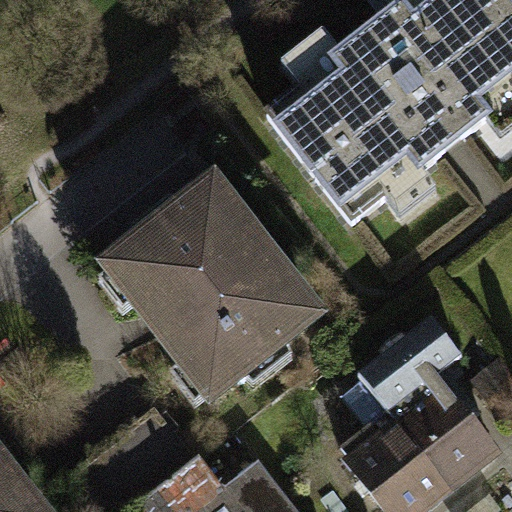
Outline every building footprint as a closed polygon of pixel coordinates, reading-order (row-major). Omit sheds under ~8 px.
[(281,127),(367,237),(398,213),(415,235),(459,200),(445,183),(493,145),(507,164),(511,160),(511,0),(403,0),(397,5),(411,23),(357,65),(342,46),(301,78),(317,99),(281,127)] [(112,267),(215,400),(313,326),(210,192),(112,267)] [(389,511),(436,511),(459,495),(511,456),(453,379),(474,363),(445,324),(371,379),(403,422),(351,461),(389,511)] [(511,371),(509,367),(482,388),(510,424),(511,422),(511,371)] [(133,511),(136,510),(198,462),(159,411),(63,485),(84,511),(133,511)] [(293,511),(258,466),(223,493),(198,462),(136,510),(137,511),(293,511)] [(0,511),(35,511),(0,467),(0,511)]
